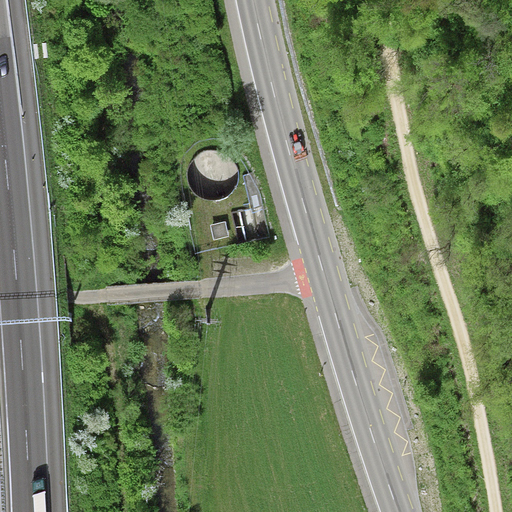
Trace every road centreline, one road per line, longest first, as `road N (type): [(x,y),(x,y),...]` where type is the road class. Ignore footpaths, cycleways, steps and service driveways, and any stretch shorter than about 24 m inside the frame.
road 1 (secondary): [(253,0),(322,273),(397,511)]
road 2 (track): [(385,0),(400,130),(421,228),(471,375),(494,511)]
road 3 (motorway): [(29,511),(0,106)]
